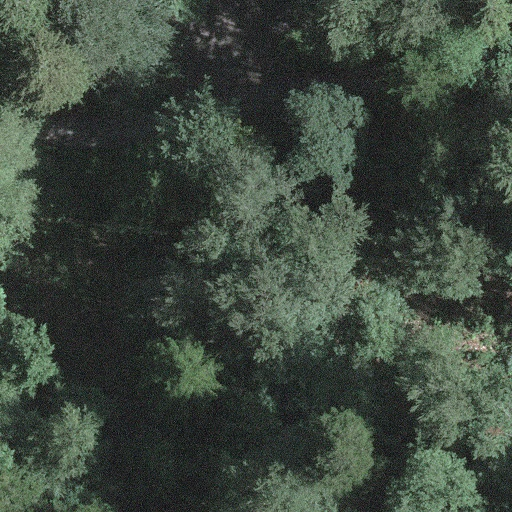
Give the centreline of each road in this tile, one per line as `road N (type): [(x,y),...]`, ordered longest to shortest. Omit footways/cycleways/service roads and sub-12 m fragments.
road 1 (unclassified): [(0,122),(130,123),(245,108),(511,43)]
road 2 (track): [(337,0),(264,30),(245,108)]
